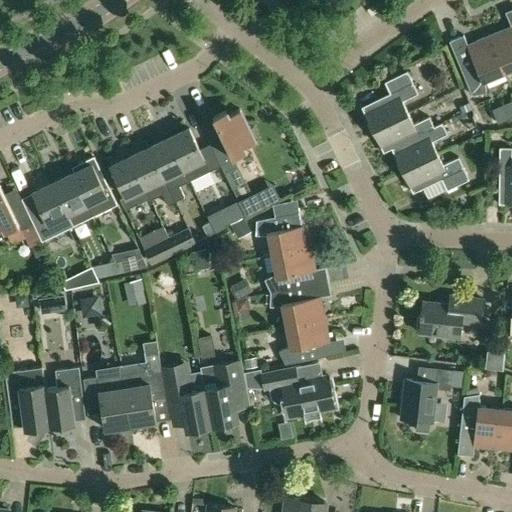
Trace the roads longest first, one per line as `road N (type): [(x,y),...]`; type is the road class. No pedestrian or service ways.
road 1 (residential): [(366,442),(111,484),(0,465)]
road 2 (residential): [(0,141),(59,105),(129,103),(201,67),(234,26)]
road 3 (residential): [(391,235),(366,442)]
road 4 (residential): [(309,86),(391,235)]
road 5 (residential): [(366,442),(370,457),(392,473),(511,501)]
road 6 (residential): [(309,86),(383,27),(397,28),(437,0)]
road 7 (secondary): [(0,64),(118,0)]
road 8 (residential): [(391,235),(511,242)]
